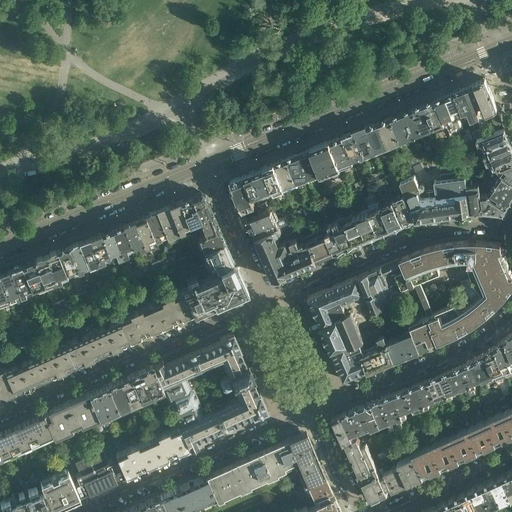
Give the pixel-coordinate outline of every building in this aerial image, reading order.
[(493,99),(488,86),(485,79),(485,78),(477,81),(473,83),(480,103),(484,112),(488,111),(489,114),(491,114),(497,128),(504,125),(503,124),(503,123),(501,118),(501,117),(499,113),(499,112),(497,107),(497,106),(496,106),(493,99)] [(480,103),(473,83),(467,85),(467,86),(463,87),(477,121),(483,119),(480,112),(479,113),(475,105),(480,103)] [(477,121),(463,87),(460,88),(454,91),(462,110),(467,108),(470,116),(469,117),(471,123),(477,121)] [(462,110),(454,91),(454,90),(448,93),(444,94),(455,122),(460,120),(457,112),(462,110)] [(455,122),(444,94),(441,96),(441,95),(435,98),(434,98),(442,118),(449,115),(452,124),(451,124),(454,132),(459,131),(455,122)] [(443,120),(442,118),(434,98),(434,99),(424,102),(423,103),(432,124),(443,120)] [(432,124),(423,103),(413,107),(412,107),(421,129),(432,124)] [(421,129),(412,107),(402,111),(401,111),(410,133),(421,129)] [(410,133),(401,111),(400,112),(401,112),(391,116),(390,116),(399,138),(400,141),(406,139),(405,136),(410,133)] [(399,138),(390,116),(386,118),(386,117),(382,119),(378,121),(387,143),(399,138)] [(388,146),(387,143),(378,121),(374,123),(374,122),(370,124),(366,126),(375,148),(376,151),(388,146)] [(375,148),(366,126),(362,127),(358,129),(354,130),(363,152),(375,148)] [(509,138),(508,136),(505,128),(478,139),(480,143),(485,141),(487,147),(509,138)] [(363,152),(354,130),(350,132),(346,133),(346,134),(342,135),(352,162),(364,157),(363,152)] [(352,162),(342,135),(338,137),(333,138),(333,139),(330,140),(340,166),(352,162)] [(486,159),(511,148),(511,144),(509,138),(487,147),(489,153),(484,155),(486,159)] [(340,166),(330,140),(310,148),(320,171),(321,173),(340,166)] [(476,149),(473,141),(462,145),(465,153),(476,149)] [(320,171),(310,148),(302,151),(298,152),(308,176),(320,171)] [(490,169),(499,165),(511,160),(511,148),(486,159),(490,169)] [(308,176),(298,152),(294,154),(286,157),(287,157),(296,181),(308,176)] [(296,181),(287,157),(282,159),(278,161),(274,162),(283,184),(284,186),(296,181)] [(511,160),(499,165),(502,171),(501,172),(511,180),(511,160)] [(283,184),(274,162),(271,163),(267,165),(264,166),(273,189),(283,184)] [(273,189),(264,166),(260,168),(257,169),(254,170),(262,193),(273,189)] [(511,197),(511,180),(495,167),(482,172),(491,179),(485,188),(489,191),(508,205),(511,197)] [(386,176),(383,169),(371,174),(374,180),(386,176)] [(262,193),(254,170),(247,173),(246,173),(243,174),(243,175),(258,213),(269,209),(262,193)] [(472,211),(468,185),(466,173),(454,175),(454,170),(447,171),(447,176),(436,178),(437,189),(432,190),(432,189),(423,190),(424,196),(420,196),(418,190),(419,189),(413,175),(400,180),(406,195),(408,194),(413,204),(411,205),(416,218),(429,216),(430,216),(444,214),(445,214),(458,212),(458,213),(470,211),(472,211)] [(416,218),(411,205),(406,195),(400,180),(396,171),(386,176),(374,180),(371,181),(381,204),(391,229),(416,218)] [(258,213),(243,175),(239,176),(234,178),(235,178),(231,180),(235,190),(239,199),(245,213),(247,218),(258,213)] [(484,211),(481,192),(480,184),(468,185),(472,211),(483,210),(483,211),(484,211)] [(214,217),(209,205),(209,204),(205,194),(205,193),(200,191),(200,192),(191,196),(200,218),(199,218),(201,222),(214,217)] [(508,205),(489,191),(481,192),(484,211),(497,212),(502,212),(504,211),(507,206),(508,205)] [(200,218),(191,196),(179,201),(188,223),(199,218),(200,218)] [(188,223),(179,201),(168,205),(179,231),(183,230),(184,232),(191,230),(188,223)] [(391,229),(381,204),(376,206),(377,208),(370,211),(379,234),(383,232),(387,230),(391,229)] [(179,231),(168,205),(156,210),(166,235),(166,236),(179,231)] [(271,208),(269,209),(258,213),(247,218),(252,229),(274,220),(275,219),(271,208)] [(166,235),(156,210),(149,213),(148,213),(145,214),(145,215),(153,234),(155,241),(161,238),(160,237),(166,235)] [(379,234),(370,211),(362,214),(362,213),(357,215),(367,239),(371,237),(375,235),(379,234)] [(153,234),(145,215),(134,219),(144,245),(149,243),(147,237),(153,234)] [(367,239),(357,215),(352,216),(353,218),(346,221),(347,223),(355,244),(359,242),(363,240),(367,239)] [(220,228),(215,217),(214,217),(201,222),(200,223),(205,235),(219,229),(220,228)] [(144,245),(134,219),(123,224),(131,243),(136,241),(139,247),(144,245)] [(277,227),(274,220),(252,229),(256,236),(277,227)] [(355,244),(347,223),(341,226),(338,220),(334,222),(344,248),(355,244)] [(344,248),(334,222),(323,226),(327,235),(334,252),(344,248)] [(131,243),(123,224),(112,228),(122,254),(127,252),(124,246),(131,243)] [(317,260),(334,252),(327,235),(304,244),(301,237),(285,243),(285,241),(279,244),(275,235),(281,232),(278,227),(277,227),(256,236),(255,236),(273,278),(291,271),(291,270),(316,259),(317,260)] [(122,254),(112,228),(101,232),(109,252),(115,250),(117,256),(122,254)] [(205,235),(201,236),(198,238),(203,250),(224,241),(219,229),(205,235)] [(201,236),(199,230),(192,233),(195,239),(198,238),(201,236)] [(109,252),(101,232),(89,237),(99,261),(100,262),(105,260),(103,255),(109,252)] [(99,261),(89,237),(78,241),(89,267),(95,265),(94,262),(99,261)] [(461,330),(467,327),(471,324),(476,321),(480,318),(485,314),(489,311),(494,306),(498,303),(502,298),(504,296),(508,292),(511,287),(511,273),(511,274),(508,267),(508,266),(508,265),(508,264),(508,263),(507,262),(507,261),(506,260),(506,259),(504,258),(502,250),(501,242),(491,240),(481,240),(476,240),(469,240),(464,240),(457,241),(452,241),(446,242),(441,243),(435,245),(430,246),(424,248),(419,250),(413,252),(400,258),(404,267),(395,271),(402,287),(414,282),(428,314),(410,322),(413,330),(417,339),(426,335),(429,343),(437,339),(437,340),(451,335),(457,332),(461,330)] [(89,267),(78,241),(67,245),(78,271),(78,272),(89,267)] [(233,261),(230,253),(224,241),(203,250),(202,250),(211,270),(232,261),(233,261)] [(78,271),(67,245),(57,250),(65,271),(71,269),(73,273),(78,271)] [(65,271),(57,250),(50,252),(49,252),(46,254),(45,254),(56,280),(61,277),(59,273),(65,271)] [(56,280),(45,254),(41,255),(41,256),(34,259),(43,280),(45,279),(46,283),(56,280)] [(177,261),(174,254),(163,259),(166,265),(177,261)] [(179,265),(193,260),(191,255),(177,261),(179,265)] [(403,290),(402,287),(395,271),(404,267),(400,258),(400,257),(358,275),(368,299),(375,315),(385,311),(381,300),(394,295),(395,296),(403,290)] [(44,282),(43,280),(34,259),(30,261),(30,260),(26,262),(21,264),(32,291),(33,293),(37,291),(35,285),(44,282)] [(246,290),(236,268),(235,268),(232,261),(211,270),(200,276),(193,260),(179,265),(174,268),(183,289),(193,313),(246,290)] [(32,291),(21,264),(14,267),(14,266),(10,268),(21,295),(28,312),(36,308),(30,292),(32,291)] [(21,295),(10,268),(2,271),(3,272),(0,272),(0,276),(9,299),(21,295)] [(144,275),(141,269),(130,274),(133,279),(144,275)] [(133,279),(130,274),(120,278),(122,284),(133,279)] [(364,338),(351,310),(347,311),(340,314),(337,316),(334,309),(341,306),(340,303),(354,297),(356,299),(361,297),(362,301),(368,299),(358,275),(309,295),(308,295),(308,296),(309,297),(313,308),(315,314),(316,313),(321,324),(320,325),(320,326),(324,335),(326,341),(327,341),(331,350),(331,351),(332,351),(337,361),(336,362),(338,367),(339,367),(344,378),(343,378),(344,379),(345,379),(395,358),(388,340),(385,334),(379,337),(381,341),(376,343),(376,344),(364,350),(360,340),(364,338)] [(9,299),(0,276),(0,298),(1,298),(3,302),(9,299)] [(100,294),(97,287),(87,292),(89,298),(100,294)] [(193,313),(183,289),(151,303),(161,327),(172,322),(170,316),(179,312),(181,318),(193,313)] [(56,312),(68,307),(66,303),(54,307),(56,312)] [(161,327),(151,303),(119,317),(120,318),(130,341),(141,336),(138,330),(141,329),(141,331),(146,329),(145,327),(147,326),(150,332),(161,327)] [(56,312),(54,307),(53,305),(40,311),(41,313),(43,318),(56,312)] [(43,318),(41,313),(30,318),(32,322),(43,318)] [(32,322),(30,318),(19,322),(21,327),(32,322)] [(130,341),(120,318),(108,323),(109,324),(104,326),(104,325),(92,330),(102,353),(130,341)] [(21,327),(19,322),(8,327),(10,332),(21,327)] [(102,353),(92,330),(81,335),(81,336),(77,338),(77,337),(65,342),(75,365),(102,353)] [(430,344),(429,343),(426,335),(417,339),(413,330),(412,330),(388,340),(395,358),(420,348),(421,348),(422,348),(422,347),(425,346),(425,347),(426,346),(430,344)] [(511,330),(504,338),(494,346),(504,366),(507,374),(511,372),(511,330)] [(196,439),(216,430),(232,423),(246,417),(252,414),(253,416),(267,410),(259,393),(258,394),(251,378),(253,377),(248,365),(246,365),(239,350),(240,349),(233,332),(219,338),(220,340),(200,349),(183,356),(184,356),(164,365),(162,361),(161,360),(153,364),(167,396),(179,425),(189,448),(190,448),(197,445),(198,444),(198,443),(196,439)] [(75,365),(65,342),(53,347),(54,348),(49,350),(49,349),(35,355),(45,378),(75,365)] [(504,366),(494,346),(484,353),(492,371),(504,366)] [(492,371),(484,353),(474,358),(481,376),(482,378),(493,373),(492,371)] [(45,378),(35,355),(21,362),(21,363),(17,365),(16,364),(5,369),(4,367),(15,391),(45,378)] [(481,376),(474,358),(463,363),(472,385),(476,384),(474,379),(481,376)] [(472,385),(463,363),(451,368),(458,386),(464,383),(466,388),(472,385)] [(167,396),(153,364),(141,369),(152,393),(159,390),(162,398),(167,396)] [(0,390),(3,389),(6,395),(15,391),(4,367),(0,368),(0,390)] [(458,386),(451,368),(439,373),(449,395),(452,394),(451,389),(458,386)] [(152,393),(141,369),(130,373),(144,406),(149,404),(145,395),(152,393)] [(144,406),(130,373),(119,378),(129,402),(136,399),(139,408),(144,406)] [(449,395),(439,373),(428,378),(435,395),(442,392),(444,397),(449,395)] [(129,402),(119,378),(107,383),(118,407),(122,416),(126,414),(123,405),(129,402)] [(435,395),(428,378),(416,382),(425,405),(430,403),(428,398),(435,395)] [(425,405),(416,382),(405,387),(412,406),(419,403),(421,407),(425,405)] [(118,407),(107,383),(98,387),(109,411),(118,407)] [(112,420),(109,411),(98,387),(88,392),(103,424),(112,420)] [(412,406),(405,387),(393,392),(403,418),(408,416),(405,409),(412,406)] [(109,438),(103,424),(88,392),(43,412),(52,433),(63,458),(109,438)] [(403,418),(393,392),(381,396),(394,429),(395,431),(403,428),(400,422),(397,420),(403,418)] [(394,429),(381,396),(371,401),(381,424),(386,422),(389,431),(394,429)] [(381,424),(371,401),(362,404),(371,427),(373,433),(378,431),(376,426),(381,424)] [(371,427),(362,404),(353,408),(362,430),(371,427)] [(511,406),(503,410),(511,429),(511,406)] [(362,430),(353,408),(343,412),(353,434),(362,430)] [(511,429),(503,410),(492,415),(485,418),(496,443),(503,440),(508,437),(511,435),(511,429)] [(0,455),(3,455),(52,433),(43,412),(0,430),(0,455)] [(353,434),(343,412),(332,417),(344,442),(353,438),(352,434),(353,434)] [(496,443),(485,418),(467,427),(478,451),(477,451),(478,451),(490,446),(490,445),(496,443)] [(189,448),(179,425),(147,439),(157,462),(168,457),(166,451),(175,447),(178,453),(189,448)] [(478,451),(467,427),(448,435),(459,459),(459,460),(467,456),(472,454),(478,451),(477,451),(478,451)] [(310,440),(309,438),(305,429),(287,437),(292,448),(310,440)] [(459,459),(448,435),(430,443),(441,468),(454,462),(459,459)] [(376,465),(366,443),(362,445),(357,436),(353,438),(344,442),(357,473),(376,465)] [(289,456),(294,453),(292,448),(287,437),(260,449),(271,474),(285,467),(284,464),(292,461),(289,456)] [(157,462),(147,439),(115,453),(117,456),(126,476),(137,471),(134,465),(137,464),(138,466),(142,464),(141,462),(144,461),(146,467),(157,462)] [(321,466),(317,456),(310,440),(292,448),(294,453),(299,464),(297,465),(301,474),(321,466)] [(441,468),(430,443),(412,452),(413,454),(423,476),(431,473),(431,472),(436,470),(441,468)] [(126,476),(117,456),(107,460),(102,447),(74,460),(80,472),(76,474),(79,481),(74,483),(80,496),(81,496),(125,476),(126,476)] [(271,474),(260,449),(233,462),(244,486),(271,474)] [(423,476),(413,454),(397,461),(398,462),(399,465),(407,483),(423,476)] [(244,486),(233,462),(206,474),(216,496),(217,498),(244,486)] [(407,483),(399,465),(384,472),(385,474),(381,476),(376,465),(357,473),(368,497),(373,499),(407,483)] [(325,475),(324,472),(321,466),(301,474),(305,483),(306,483),(325,475)] [(80,497),(74,483),(67,469),(40,481),(53,509),(80,497)] [(511,495),(511,472),(511,469),(501,474),(511,496),(511,495)] [(216,496),(206,474),(175,488),(185,510),(198,504),(197,502),(202,500),(203,502),(216,496)] [(511,496),(501,474),(491,478),(481,483),(491,505),(511,496)] [(339,511),(341,509),(325,475),(306,483),(314,499),(316,498),(318,501),(314,503),(315,505),(307,509),(308,511),(339,511)] [(20,511),(15,501),(7,482),(0,485),(0,491),(4,501),(8,511),(20,511)] [(491,505),(481,483),(471,487),(481,509),(491,505)] [(52,510),(43,489),(38,491),(36,487),(32,489),(42,511),(46,511),(47,511),(46,511),(51,510),(52,510)] [(474,511),(481,509),(471,487),(462,492),(470,511),(474,511)] [(185,511),(185,510),(175,488),(160,494),(167,511),(185,511)] [(42,511),(32,489),(28,491),(29,495),(24,497),(30,511),(42,511)] [(470,511),(462,492),(452,496),(458,511),(470,511)] [(30,511),(24,497),(22,493),(18,495),(20,499),(15,501),(20,511),(30,511)] [(167,511),(160,494),(159,495),(158,495),(153,497),(153,498),(152,498),(151,498),(156,511),(167,511)] [(458,511),(452,496),(442,501),(447,511),(458,511)] [(156,511),(151,498),(141,502),(145,511),(156,511)] [(8,511),(4,501),(0,503),(2,507),(0,508),(0,511),(8,511)] [(447,511),(442,501),(432,505),(435,511),(447,511)] [(145,511),(141,502),(141,503),(140,503),(134,506),(133,506),(132,506),(134,511),(145,511)]
